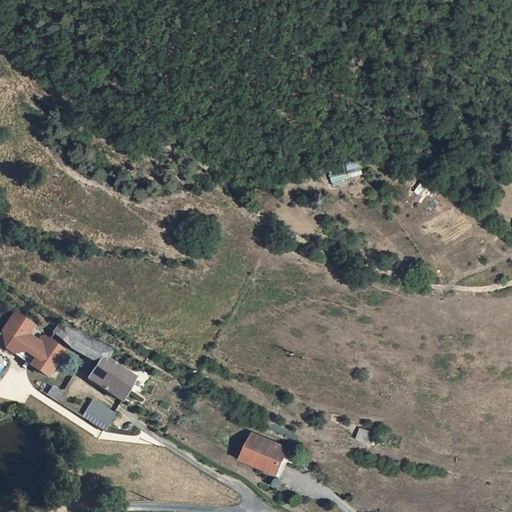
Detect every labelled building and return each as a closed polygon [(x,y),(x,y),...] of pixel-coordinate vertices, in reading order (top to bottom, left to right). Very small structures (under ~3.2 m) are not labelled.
[(331,181),(361,174),(357,159),(328,166),(331,181)] [(26,367),(52,377),(71,348),(52,337),(33,326),(35,323),(13,311),(6,324),(15,329),(8,341),(28,365),(26,367)] [(111,357),(59,323),(52,337),(71,348),(97,364),(89,377),(96,382),(110,359),(111,357)] [(0,347),(3,349),(8,341),(15,329),(6,324),(0,333),(0,347)] [(136,376),(110,359),(96,382),(122,402),(139,380),(136,376)] [(91,405),(56,380),(53,387),(67,393),(61,402),(83,418),(91,405)] [(61,402),(67,393),(53,387),(49,394),(61,402)] [(104,428),(116,410),(96,398),(91,405),(83,418),(101,430),(103,428),(104,428)] [(379,415),(355,407),(349,426),(372,434),(379,415)] [(278,473),(288,448),(286,448),(251,435),(243,456),(267,466),(267,469),(278,473)]
